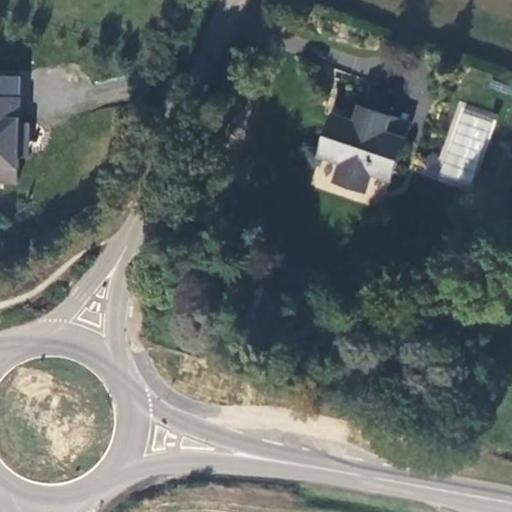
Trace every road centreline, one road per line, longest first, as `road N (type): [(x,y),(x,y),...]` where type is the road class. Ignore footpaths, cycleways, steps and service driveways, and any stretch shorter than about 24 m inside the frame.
road 1 (tertiary): [(118,259),(234,0)]
road 2 (secondary): [(511,503),(266,459)]
road 3 (secondary): [(266,459),(128,394)]
road 4 (secondary): [(118,466),(266,459)]
